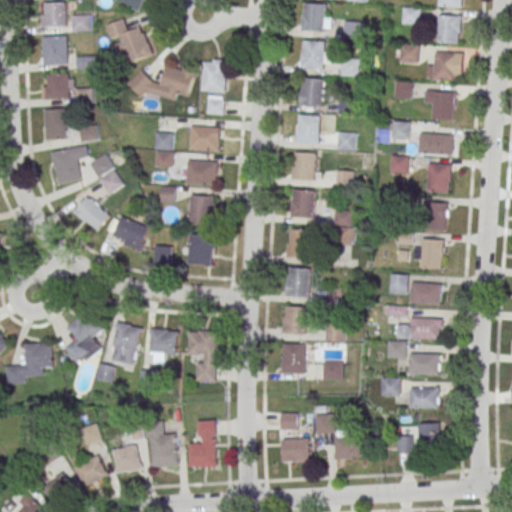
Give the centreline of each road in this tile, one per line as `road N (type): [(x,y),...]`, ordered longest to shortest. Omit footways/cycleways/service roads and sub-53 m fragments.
road 1 (residential): [(245,501),(243,338),(266,0)]
road 2 (residential): [(479,488),(477,336),(500,0)]
road 3 (residential): [(245,299),(111,283),(42,233),(20,196),(9,154),(4,0)]
road 4 (residential): [(511,486),(122,511)]
